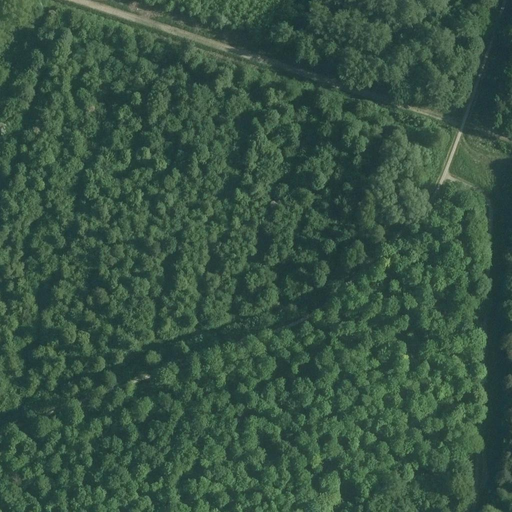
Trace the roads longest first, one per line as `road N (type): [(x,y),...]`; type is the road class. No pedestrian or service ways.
road 1 (track): [(455,144),(25,0)]
road 2 (track): [(79,0),(462,123)]
